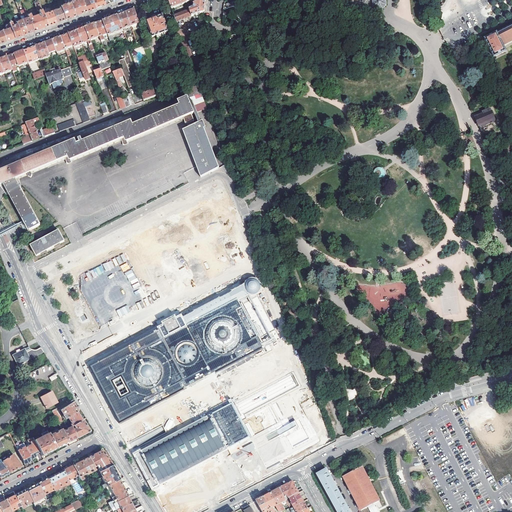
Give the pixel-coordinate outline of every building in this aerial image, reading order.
[(79,0),(75,0),(71,2),(70,0),(67,0),(69,3),(74,17),(79,15),(85,13),(79,0)] [(87,12),(94,9),(90,0),(79,0),(85,13),(87,12)] [(103,2),(102,0),(90,0),(94,9),(99,7),(104,5),(103,2)] [(168,0),(170,5),(172,9),(187,3),(186,0),(168,0)] [(192,17),(205,12),(206,2),(206,0),(203,1),(195,4),(196,8),(192,9),(191,6),(189,7),(190,10),(192,17)] [(373,5),(377,9),(382,9),(386,6),(386,0),(385,0),(373,0),(373,5)] [(31,18),(29,13),(26,15),(33,32),(40,29),(47,27),(42,14),(38,2),(34,4),(36,11),(38,11),(40,14),(37,15),(37,14),(33,15),(33,17),(31,18)] [(74,17),(69,3),(59,7),(60,9),(64,20),(66,19),(74,17)] [(225,5),(224,11),(234,7),(233,3),(226,5),(225,5)] [(28,33),(33,32),(26,15),(24,8),(19,10),(21,16),(23,15),(25,19),(21,20),(27,34),(28,33)] [(64,20),(60,9),(52,12),(56,23),(58,22),(64,20)] [(139,24),(135,10),(130,12),(126,13),(131,27),(139,24)] [(176,21),(177,22),(192,17),(190,10),(174,16),(176,21)] [(56,23),(52,12),(44,14),(44,13),(42,14),(47,27),(49,26),(56,23)] [(131,27),(126,13),(122,15),(118,16),(123,30),(131,27)] [(163,15),(146,21),(152,38),(156,36),(157,40),(166,36),(165,33),(169,31),(163,15)] [(123,30),(118,16),(110,19),(103,22),(108,35),(111,41),(114,40),(113,38),(111,37),(111,35),(123,31),(123,30)] [(27,34),(21,20),(18,22),(17,18),(14,19),(16,25),(20,37),(25,35),(27,34)] [(20,37),(16,25),(12,26),(10,22),(10,23),(9,22),(8,22),(9,23),(8,23),(8,25),(14,39),(18,37),(20,37)] [(108,35),(103,22),(100,23),(95,25),(100,38),(102,42),(106,41),(104,36),(108,35)] [(14,39),(8,25),(5,26),(6,30),(3,31),(2,30),(1,31),(1,32),(5,42),(11,40),(14,39)] [(100,38),(95,25),(92,26),(86,28),(92,46),(96,44),(95,40),(100,38)] [(485,39),(494,57),(505,52),(503,47),(511,42),(511,26),(497,34),(496,33),(485,39)] [(174,29),(179,42),(185,40),(183,37),(184,37),(181,30),(180,27),(178,28),(174,29)] [(92,46),(86,28),(82,30),(78,31),(83,45),(88,43),(91,51),(94,50),(92,46)] [(83,45),(78,31),(73,33),(69,34),(73,46),(74,48),(83,45)] [(73,46),(69,34),(65,36),(61,37),(66,51),(68,56),(71,55),(69,49),(68,50),(67,49),(73,46)] [(228,37),(231,46),(237,44),(234,35),(228,37)] [(66,51),(61,37),(57,39),(53,41),(57,51),(58,54),(66,51)] [(182,42),(187,56),(195,54),(191,39),(182,42)] [(57,51),(53,41),(48,42),(45,43),(50,55),(51,55),(51,54),(57,51)] [(50,55),(45,43),(38,46),(36,47),(41,60),(41,61),(50,57),(50,55)] [(41,60),(36,47),(27,50),(24,51),(29,64),(41,60)] [(126,58),(118,61),(121,70),(124,76),(128,88),(133,87),(129,76),(130,75),(127,66),(132,63),(128,50),(124,51),(126,58)] [(29,64),(24,51),(17,54),(15,55),(19,67),(29,64)] [(97,57),(99,64),(108,61),(106,54),(100,56),(97,57)] [(19,67),(15,55),(11,56),(8,57),(13,71),(13,73),(17,72),(16,68),(19,67)] [(90,66),(89,63),(88,63),(85,56),(78,58),(80,64),(84,62),(86,67),(90,66)] [(13,71),(8,57),(4,59),(0,60),(5,74),(13,71)] [(78,73),(80,79),(84,77),(86,81),(90,79),(86,67),(84,62),(80,64),(82,71),(78,73)] [(93,70),(100,88),(104,87),(102,80),(101,78),(104,77),(100,67),(93,70)] [(46,76),(49,86),(52,85),(54,89),(64,86),(62,80),(64,80),(64,78),(73,75),(70,68),(60,71),(56,73),(55,70),(45,73),(47,76),(46,76)] [(33,74),(35,80),(46,76),(47,76),(45,73),(44,70),(33,74)] [(113,72),(115,79),(118,78),(124,76),(121,70),(113,72)] [(80,79),(78,73),(76,73),(80,83),(86,81),(84,77),(80,79)] [(6,188),(10,195),(25,222),(30,231),(41,225),(16,179),(27,174),(28,176),(30,178),(31,177),(32,174),(31,173),(69,157),(71,161),(125,138),(127,142),(183,118),(192,115),(195,114),(197,113),(207,110),(198,87),(196,88),(185,92),(187,99),(179,103),(180,107),(133,126),(132,123),(77,145),(75,141),(27,162),(26,158),(21,160),(22,163),(0,172),(0,185),(4,184),(6,188)] [(142,95),(144,101),(156,97),(154,90),(142,95)] [(501,94),(510,116),(511,115),(511,97),(509,91),(501,94)] [(126,108),(134,105),(131,94),(122,97),(123,101),(126,108)] [(76,103),(83,123),(90,121),(89,117),(83,103),(82,101),(76,103)] [(95,115),(89,101),(83,103),(89,117),(95,115)] [(50,120),(71,112),(68,106),(47,114),(50,120)] [(475,116),(479,126),(495,119),(490,107),(480,111),(480,114),(477,115),(475,116)] [(185,125),(187,125),(188,128),(195,125),(192,115),(183,118),(185,125)] [(30,134),(32,142),(39,139),(34,126),(38,125),(39,127),(41,126),(38,119),(26,123),(26,124),(30,134)] [(59,132),(76,126),(74,119),(57,126),(59,132)] [(197,167),(201,178),(219,168),(204,129),(205,129),(203,121),(201,122),(199,123),(195,125),(188,128),(183,131),(197,167)] [(43,131),(45,137),(55,134),(52,127),(43,131)] [(374,131),(362,135),(364,141),(376,137),(374,131)] [(32,142),(30,134),(26,136),(20,138),(23,145),(33,142),(32,142)] [(495,169),(499,186),(507,185),(503,167),(495,169)] [(381,178),(383,176),(384,174),(383,171),(381,169),(379,169),(376,170),(375,172),(375,175),(376,177),(379,178),(381,178)] [(7,196),(10,195),(6,188),(4,184),(0,185),(0,187),(5,194),(7,196)] [(510,199),(511,198),(511,196),(508,193),(506,192),(505,192),(503,193),(502,194),(501,195),(500,197),(501,199),(502,201),(504,202),(506,202),(507,201),(509,200),(510,199)] [(31,246),(37,257),(65,242),(59,232),(31,246)] [(111,261),(103,264),(106,271),(109,269),(108,268),(113,266),(111,261)] [(94,277),(104,272),(101,265),(90,271),(94,277)] [(132,269),(125,272),(131,285),(132,284),(134,288),(140,286),(132,269)] [(159,327),(160,329),(164,337),(162,338),(164,342),(162,343),(166,351),(167,350),(179,372),(177,372),(181,380),(183,379),(185,383),(187,388),(210,376),(244,357),(264,347),(262,343),(239,298),(249,293),(252,294),(256,294),(259,292),(261,289),(262,286),(261,283),(260,280),(257,278),(254,277),(251,278),(248,279),(246,281),(245,285),(244,283),(232,289),(233,291),(220,297),(220,296),(194,309),(195,310),(182,317),(181,315),(176,318),(164,325),(159,327)] [(405,282),(356,287),(357,295),(366,294),(367,304),(375,304),(375,310),(408,306),(405,282)] [(119,317),(131,312),(127,305),(116,310),(119,317)] [(160,329),(89,365),(95,376),(117,420),(120,424),(130,418),(187,388),(185,383),(183,379),(181,380),(177,372),(179,372),(167,350),(166,351),(162,343),(164,342),(162,338),(164,337),(160,329)] [(27,352),(31,349),(30,348),(29,347),(13,355),(24,377),(28,375),(21,363),(30,358),(27,352)] [(42,398),(46,406),(47,405),(49,409),(59,404),(53,392),(42,398)] [(65,419),(68,417),(78,411),(72,403),(64,408),(60,410),(63,415),(62,415),(65,419)] [(218,411),(211,414),(229,449),(237,444),(250,437),(232,403),(218,411)] [(54,410),(51,412),(58,424),(61,422),(62,421),(58,415),(57,415),(54,410)] [(72,426),(73,427),(74,426),(83,420),(78,411),(68,417),(73,425),(72,426)] [(229,449),(211,414),(135,455),(153,489),(229,449)] [(480,443),(481,459),(484,458),(489,456),(492,463),(503,467),(508,467),(511,466),(511,421),(510,421),(508,417),(502,417),(500,422),(486,428),(480,443)] [(163,428),(168,431),(174,422),(168,418),(163,428)] [(90,432),(90,430),(83,420),(74,426),(75,428),(73,430),(78,438),(90,432)] [(69,442),(78,438),(73,430),(72,427),(63,432),(69,442)] [(56,449),(69,442),(63,432),(61,430),(49,436),(56,449)] [(42,456),(56,449),(49,436),(47,431),(41,434),(43,436),(34,440),(40,452),(42,456)] [(28,444),(28,445),(25,447),(31,459),(32,458),(33,460),(36,458),(35,456),(36,456),(35,454),(40,452),(34,440),(33,438),(28,440),(29,443),(28,444)] [(411,442),(369,463),(382,487),(423,466),(411,442)] [(17,449),(25,464),(30,462),(29,460),(32,459),(31,459),(25,447),(23,444),(20,445),(21,447),(17,449)] [(97,473),(112,465),(104,452),(102,452),(100,451),(89,457),(95,470),(97,473)] [(21,466),(13,454),(1,462),(8,473),(21,466)] [(78,475),(81,480),(84,478),(82,475),(86,473),(87,474),(95,470),(89,457),(73,465),(78,475)] [(69,482),(69,483),(74,481),(72,478),(78,475),(73,465),(63,470),(69,482)] [(112,465),(97,473),(99,478),(103,487),(109,484),(119,479),(118,476),(116,473),(112,466),(112,465)] [(343,476),(361,510),(381,499),(364,466),(343,476)] [(317,474),(337,511),(349,511),(326,469),(317,474)] [(48,478),(54,490),(69,482),(63,470),(48,478)] [(37,483),(44,496),(54,490),(48,478),(37,483)] [(116,498),(108,503),(110,505),(128,496),(125,490),(119,479),(109,484),(116,498)] [(287,496),(288,499),(298,493),(297,490),(292,482),(290,483),(279,489),(284,498),(287,496)] [(32,501),(35,506),(38,505),(39,505),(43,503),(46,501),(44,496),(37,483),(26,489),(32,501)] [(21,506),(22,508),(27,506),(26,505),(32,501),(26,489),(15,494),(21,506)] [(281,504),(286,501),(284,498),(279,489),(277,490),(271,493),(281,511),(282,511),(285,510),(281,504)] [(281,511),(271,493),(267,495),(263,497),(271,511),(274,511),(272,508),(276,506),(278,511),(281,511)] [(288,499),(293,507),(303,502),(298,493),(288,499)] [(5,500),(11,511),(13,511),(15,511),(14,510),(21,506),(15,494),(5,500)] [(111,508),(115,506),(117,510),(131,502),(129,497),(128,496),(110,505),(111,508)] [(71,503),(76,511),(83,511),(81,507),(86,504),(83,497),(71,503)] [(256,501),(262,511),(266,511),(268,511),(271,511),(263,497),(257,500),(256,501)] [(0,502),(0,507),(2,511),(11,511),(5,500),(0,502)] [(131,502),(117,510),(117,511),(118,511),(122,511),(128,511),(134,509),(131,502)] [(293,507),(295,511),(300,511),(307,509),(303,502),(293,507)] [(76,511),(71,503),(60,509),(61,511),(76,511)]
